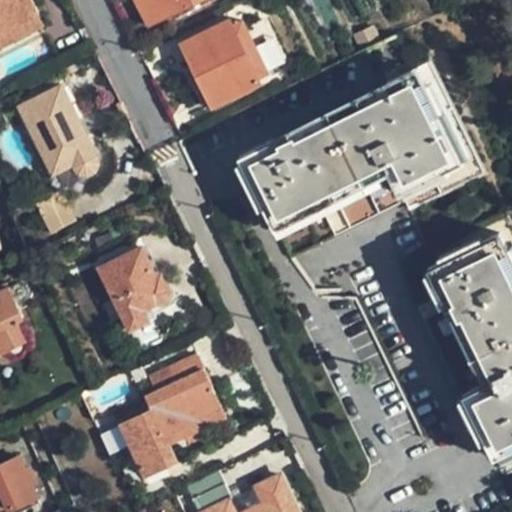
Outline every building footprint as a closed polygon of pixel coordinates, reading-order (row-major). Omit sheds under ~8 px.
[(0,0),(0,47),(45,24),(32,0),(0,0)] [(205,0),(136,0),(149,28),(205,0)] [(258,78),(234,27),(231,21),(182,45),(192,68),(200,85),(211,107),(261,84),(258,78)] [(245,22),(234,27),(258,78),(270,72),(245,22)] [(200,85),(192,68),(186,71),(194,89),(200,85)] [(466,161),(420,68),(240,156),(275,228),(394,170),(405,191),(466,161)] [(98,157),(63,87),(23,107),(56,174),(73,165),(74,168),(76,172),(78,174),(81,175),(85,177),(89,176),(93,173),(96,170),(98,167),(98,164),(97,160),(97,158),(98,157)] [(511,451),(511,254),(502,233),(429,269),(487,388),(466,398),(496,459),(511,451)] [(168,284),(165,282),(161,276),(157,278),(143,248),(102,268),(131,329),(156,316),(152,306),(158,303),(162,303),(165,302),(169,301),(170,297),(171,294),(172,290),(171,287),(168,284)] [(173,439),(193,429),(188,418),(201,413),(226,401),(210,368),(201,350),(172,365),(177,378),(150,391),(156,404),(127,419),(149,466),(163,459),(166,465),(182,458),(173,439)] [(188,418),(193,429),(205,422),(201,413),(188,418)] [(0,511),(2,511),(38,495),(32,482),(38,479),(32,466),(26,468),(20,455),(0,463),(0,511)] [(52,476),(44,458),(38,461),(46,479),(52,476)] [(235,511),(216,472),(190,484),(203,511),(299,511),(296,503),(283,477),(258,489),(265,504),(248,511),(235,511)] [(254,485),(235,493),(240,506),(259,499),(254,485)]
